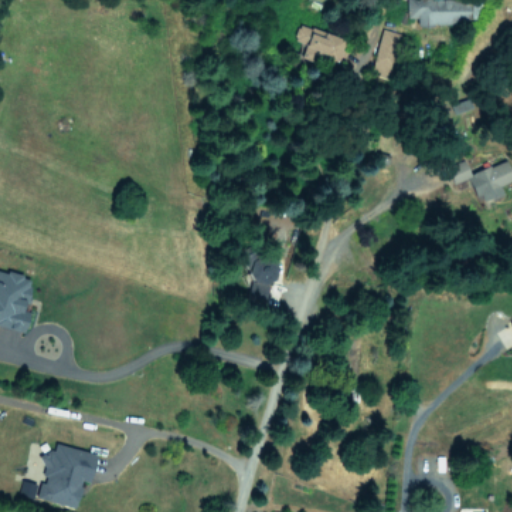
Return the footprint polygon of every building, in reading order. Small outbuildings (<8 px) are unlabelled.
[(416,25),(472,20),(470,0),(406,0),(405,0),(406,18),(415,17),(416,25)] [(342,39),(296,22),(290,39),(302,44),(298,57),(309,61),(311,55),(333,64),(342,39)] [(400,34),(381,28),(367,71),(387,77),(400,34)] [(511,178),(511,175),(505,159),(469,173),(463,159),(446,166),(452,182),(468,176),(478,201),(502,192),(498,184),(511,178)] [(0,325),(20,331),(26,310),(22,309),(30,277),(0,269),(0,325)] [(94,453),(55,443),(52,453),(46,451),(38,480),(34,497),(73,507),(79,480),(87,482),(94,453)] [(17,494),(31,498),(35,483),(21,479),(17,494)]
